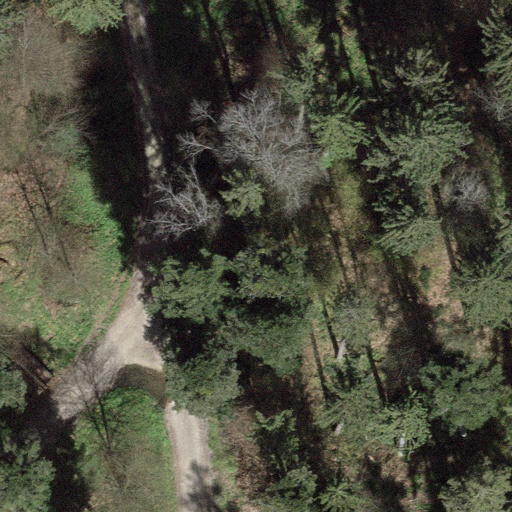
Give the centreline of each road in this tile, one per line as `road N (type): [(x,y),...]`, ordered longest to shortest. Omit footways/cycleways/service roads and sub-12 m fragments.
road 1 (track): [(184,511),(169,256),(125,0)]
road 2 (track): [(169,256),(112,343),(0,456)]
